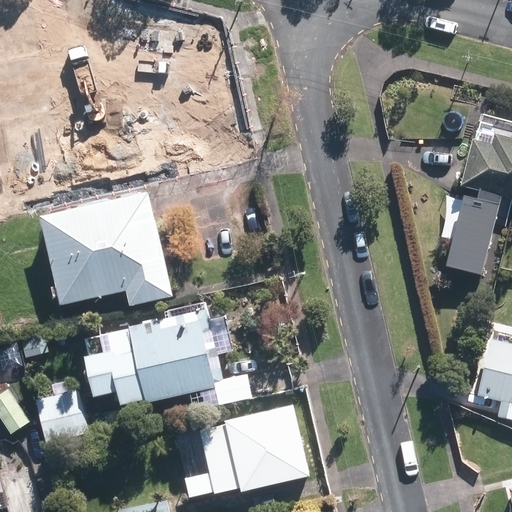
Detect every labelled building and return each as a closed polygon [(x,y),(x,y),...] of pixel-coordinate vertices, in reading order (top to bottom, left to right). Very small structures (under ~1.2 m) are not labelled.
[(28,27),(14,81),(177,121),(191,68),(28,27)] [(511,130),(491,125),(488,135),(470,130),(458,178),(480,184),(478,192),(492,195),(494,188),(511,192),(511,130)] [(173,296),(147,190),(38,217),(60,307),(125,291),(129,307),(173,296)] [(496,203),(457,195),(441,269),(480,278),(496,203)] [(145,392),(216,377),(200,302),(128,317),(133,341),(113,345),(111,339),(84,345),(93,385),(116,381),(119,395),(145,389),(145,392)] [(497,394),(493,410),(511,414),(511,337),(486,332),(473,388),(497,394)] [(8,382),(0,387),(0,412),(11,429),(31,416),(8,382)] [(77,389),(33,399),(44,449),(89,439),(77,389)] [(238,440),(232,415),(162,430),(168,461),(158,463),(163,484),(173,482),(178,505),(248,489),(243,466),(249,464),(244,439),(238,440)] [(168,511),(164,492),(116,504),(117,511),(168,511)]
